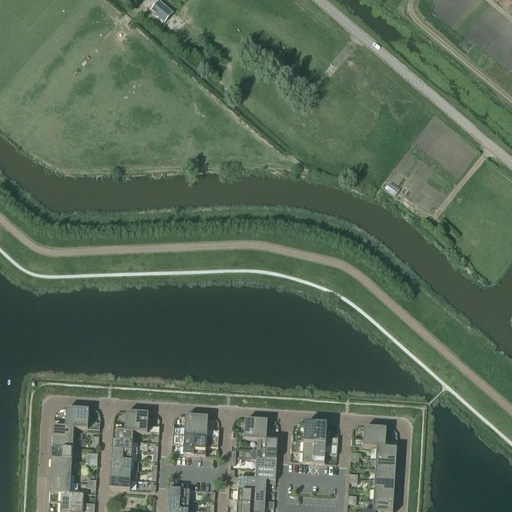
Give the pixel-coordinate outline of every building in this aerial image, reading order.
[(160,4),(160,3),(151,12),(164,25),(172,15),(160,4)] [(76,431),(78,411),(66,411),(65,430),(74,431),(76,431)] [(88,432),(89,412),(78,411),(76,431),(88,432)] [(136,435),(137,415),(126,414),(125,433),(125,434),(133,435),(136,435)] [(147,436),(148,416),(137,415),(136,435),(147,436)] [(195,439),(197,419),(185,418),(184,437),(173,436),(172,437),(195,439)] [(207,439),(208,420),(197,419),(195,439),(218,440),(218,439),(207,439)] [(255,443),(256,423),(245,422),(243,442),(255,443)] [(266,442),(267,423),(256,423),(255,443),(257,443),(266,443),(266,442)] [(314,446),(316,426),(304,426),(303,445),(291,444),(291,445),(314,446)] [(326,446),(327,427),(316,426),(314,446),(337,448),(337,447),(326,446)] [(73,442),(74,431),(65,430),(54,429),(53,440),(73,442)] [(374,450),(375,430),(364,429),(362,450),(374,450)] [(385,450),(386,431),(375,430),(374,450),(376,450),(385,451),(385,450)] [(133,444),(133,435),(125,434),(125,433),(113,433),(112,443),(133,444)] [(194,458),(195,439),(172,437),(172,447),(183,448),(183,458),(194,458)] [(218,450),(218,440),(195,439),(194,458),(205,459),(206,449),(218,450)] [(73,452),(73,442),(53,440),(52,451),(73,452)] [(277,453),(278,443),(266,442),(266,443),(257,443),(257,452),(277,453)] [(132,454),(133,444),(112,443),(112,453),(132,454)] [(313,466),(314,446),(291,445),(291,455),(302,455),(302,465),(313,466)] [(337,458),(337,448),(314,446),(313,466),(324,466),(325,457),(337,458)] [(396,462),(397,451),(385,450),(385,451),(376,450),(376,461),(396,462)] [(72,463),(73,452),(52,451),(51,462),(72,463)] [(276,463),(277,453),(257,452),(256,462),(276,463)] [(132,463),(132,454),(112,453),(111,462),(132,463)] [(395,473),(396,462),(376,461),(375,472),(395,473)] [(71,474),(72,463),(51,462),(51,473),(71,474)] [(131,473),(132,463),(111,462),(111,472),(131,473)] [(276,473),(276,463),(256,462),(255,471),(276,473)] [(275,482),(276,473),(255,471),(255,480),(255,481),(275,482)] [(130,483),(131,473),(111,472),(110,481),(130,483)] [(252,494),(252,480),(234,479),(234,473),(230,472),(229,483),(238,484),(238,493),(252,494)] [(395,484),(395,473),(375,472),(374,482),(395,484)] [(71,485),(71,474),(51,473),(50,484),(71,485)] [(265,495),(266,485),(275,486),(275,482),(255,481),(255,480),(252,480),(252,494),(265,495)] [(130,493),(130,483),(110,481),(109,491),(130,493)] [(394,494),(395,484),(374,482),(374,493),(394,494)] [(70,495),(71,485),(50,484),(49,495),(70,496),(70,495)] [(189,503),(189,493),(169,492),(168,502),(189,503)] [(251,506),(252,494),(238,493),(237,502),(228,501),(228,505),(251,506)] [(393,505),(394,494),(374,493),(373,504),(393,505)] [(265,504),(265,495),(252,494),(251,506),(274,508),(274,504),(265,504)] [(71,511),(72,496),(70,495),(70,496),(49,495),(49,505),(60,505),(59,511),(71,511)] [(94,511),(95,506),(83,506),(84,496),(72,496),(71,511),(94,511)] [(180,511),(188,511),(189,503),(168,502),(168,511),(180,511)]
